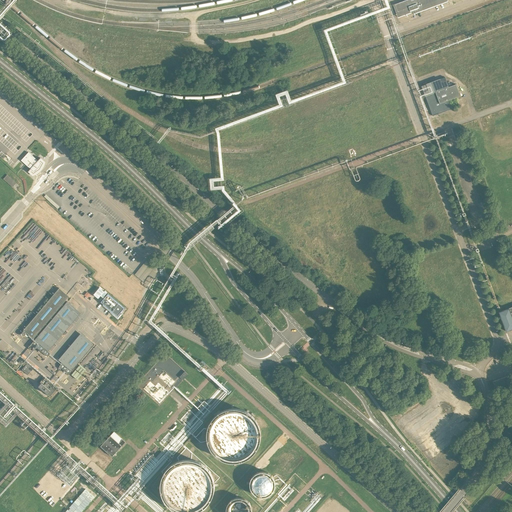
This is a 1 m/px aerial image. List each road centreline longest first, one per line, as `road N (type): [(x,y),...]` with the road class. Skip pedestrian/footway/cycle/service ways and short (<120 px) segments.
road 1 (tertiary): [(189,228),(0,61)]
road 2 (unclassified): [(286,341),(252,357),(185,268)]
road 3 (unclassified): [(93,179),(69,162),(52,165),(17,210),(49,180)]
road 4 (tertiary): [(379,428),(299,328)]
road 5 (unclassified): [(93,179),(185,268)]
road 6 (tertiary): [(286,341),(379,428)]
